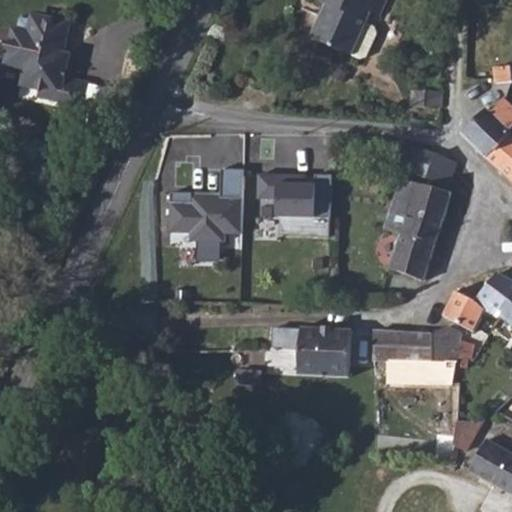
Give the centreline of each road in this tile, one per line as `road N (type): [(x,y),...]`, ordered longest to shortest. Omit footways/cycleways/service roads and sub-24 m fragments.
road 1 (unclassified): [(157,103),(434,136),(463,153),(511,212)]
road 2 (unclassified): [(0,438),(157,103)]
